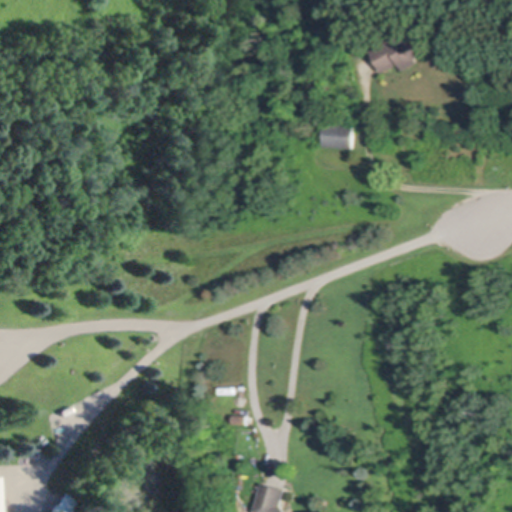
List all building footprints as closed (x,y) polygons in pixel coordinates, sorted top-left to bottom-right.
[(426,31),(436,49),(419,58),(421,63),(407,70),(404,64),(386,73),(375,51),(399,39),(401,43),(426,31)] [(358,123),(356,146),(327,144),(328,121),(358,123)] [(251,414),(250,422),(236,422),(237,413),(251,414)] [(259,511),(267,484),(290,490),(285,506),(288,511),(259,511)] [(46,511),(67,511),(75,502),(63,492),(46,511)]
